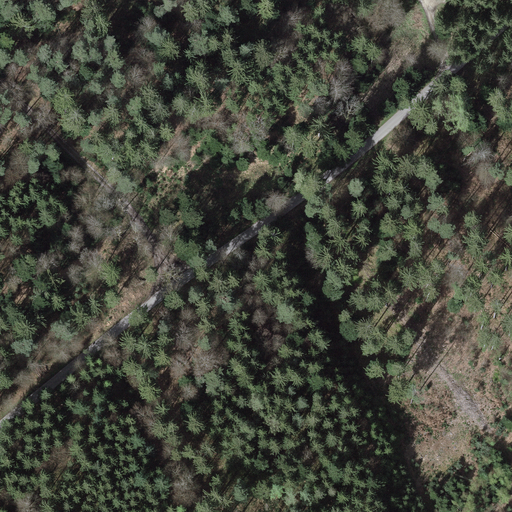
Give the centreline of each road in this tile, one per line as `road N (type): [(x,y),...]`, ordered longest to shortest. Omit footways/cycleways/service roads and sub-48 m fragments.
road 1 (unclassified): [(0,413),(259,231),(446,89),(511,25)]
road 2 (track): [(173,286),(128,204),(0,84)]
